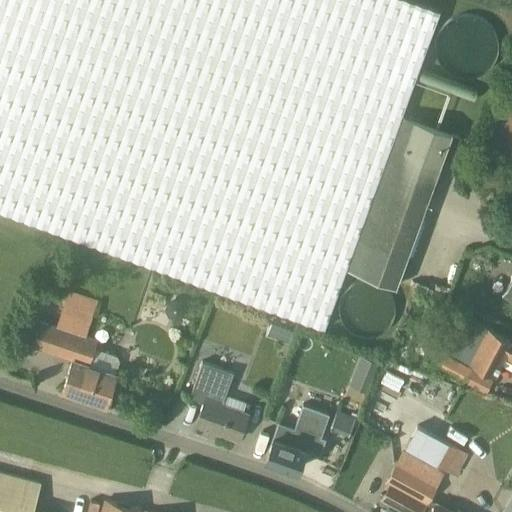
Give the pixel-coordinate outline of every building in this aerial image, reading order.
[(0,0),(0,208),(325,326),(347,267),(397,285),(452,132),(402,113),(440,9),(415,0),(0,0)] [(502,40),(502,39),(502,32),(499,26),(496,20),(493,16),(488,12),(483,9),(475,7),(469,6),(463,7),(456,9),(450,12),(445,16),(442,21),(438,27),(436,34),(436,39),(436,44),(438,52),(442,58),(445,62),(449,65),(456,70),(461,71),(468,72),(475,72),(480,70),(485,68),(492,64),(496,58),(499,53),(502,46),(502,40)] [(481,145),(511,158),(511,93),(504,90),(481,145)] [(398,312),(398,311),(397,306),(396,300),(393,295),(389,290),(385,287),(379,284),(372,282),(366,282),(359,283),(354,285),(349,289),(346,292),(342,297),(340,301),(339,307),(338,313),(340,320),(342,325),(344,329),(348,333),(353,337),(359,340),(365,341),(371,341),(377,340),(382,338),(386,335),(391,331),(396,323),(397,317),(398,312)] [(69,292),(58,326),(84,336),(95,301),(69,292)] [(495,375),(505,358),(507,353),(511,356),(511,337),(463,312),(444,348),(495,375)] [(96,339),(84,336),(58,326),(40,321),(33,343),(73,357),(63,390),(105,404),(120,361),(117,356),(93,348),(96,339)] [(431,363),(487,393),(494,378),(438,349),(431,363)] [(359,352),(349,382),(368,389),(378,358),(359,352)] [(238,439),(249,411),(243,409),(246,402),(225,394),(234,371),(203,361),(191,394),(204,399),(195,423),(238,439)] [(319,438),(327,415),(301,406),(294,426),(279,420),(265,457),(297,469),(306,446),(303,445),(307,433),(319,438)] [(350,432),(356,416),(337,409),(330,428),(342,432),(349,435),(350,432)] [(438,435),(426,457),(447,469),(460,447),(438,435)] [(381,498),(406,511),(419,511),(443,473),(402,450),(385,480),(389,483),(381,498)] [(0,511),(57,511),(58,511),(35,505),(41,481),(0,469),(0,511)] [(143,511),(144,509),(104,498),(100,511),(143,511)] [(430,511),(454,511),(436,502),(430,511)]
